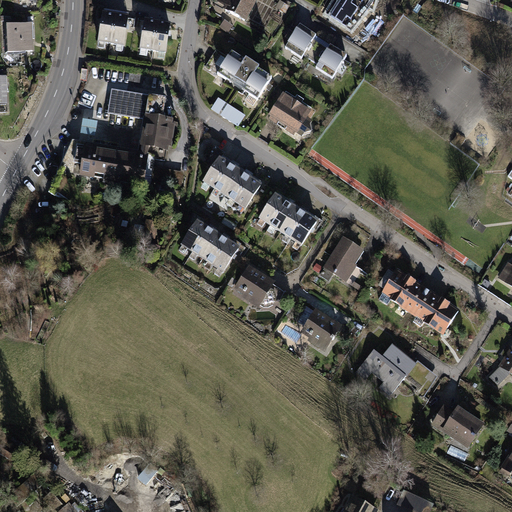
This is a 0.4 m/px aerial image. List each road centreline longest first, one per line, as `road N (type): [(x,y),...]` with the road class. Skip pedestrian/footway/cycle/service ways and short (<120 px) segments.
road 1 (residential): [(194,0),(184,74),(200,115),(511,316)]
road 2 (tertiary): [(16,170),(61,78),(72,0)]
